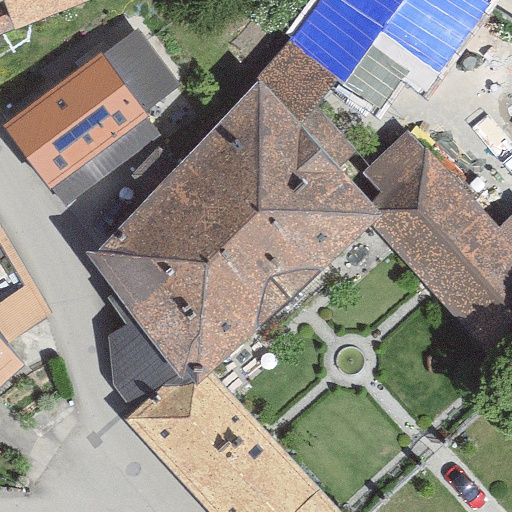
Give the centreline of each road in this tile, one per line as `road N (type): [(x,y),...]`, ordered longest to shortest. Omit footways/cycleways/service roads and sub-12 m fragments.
road 1 (residential): [(168,511),(101,411),(44,249),(0,164)]
road 2 (unknown): [(44,249),(282,0)]
